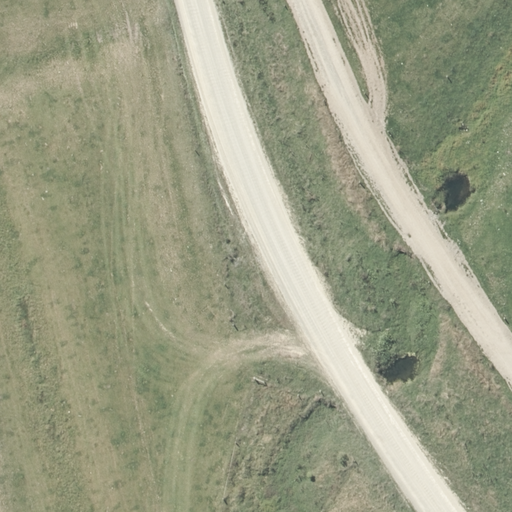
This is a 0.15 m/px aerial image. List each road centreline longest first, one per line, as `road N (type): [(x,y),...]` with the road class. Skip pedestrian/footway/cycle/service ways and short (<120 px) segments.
road 1 (unclassified): [(452,511),(338,331),(264,190),(201,0)]
road 2 (track): [(315,0),(411,203),(511,339)]
